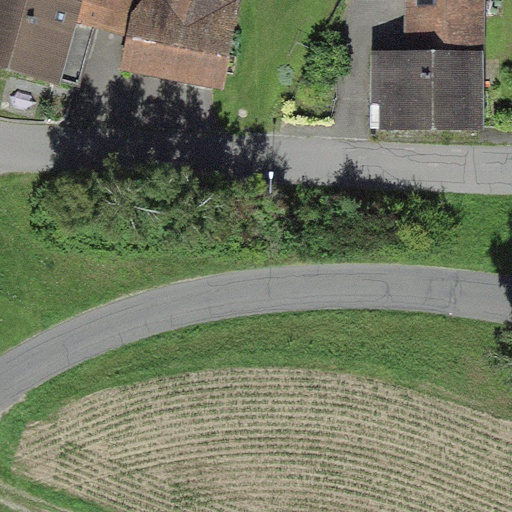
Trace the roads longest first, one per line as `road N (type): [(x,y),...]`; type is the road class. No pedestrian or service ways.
road 1 (residential): [(511,304),(408,289),(210,298),(44,357),(0,389)]
road 2 (residential): [(0,146),(172,165),(511,170)]
